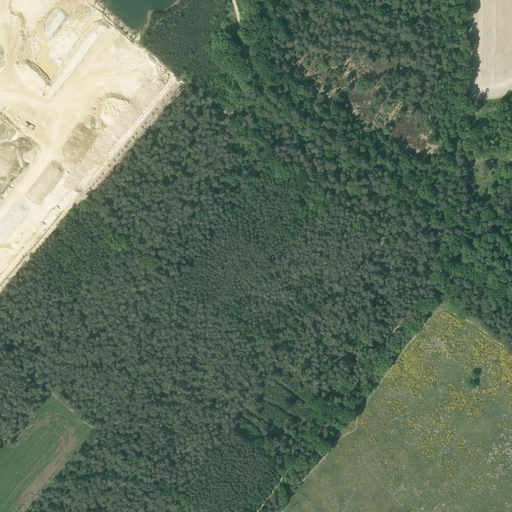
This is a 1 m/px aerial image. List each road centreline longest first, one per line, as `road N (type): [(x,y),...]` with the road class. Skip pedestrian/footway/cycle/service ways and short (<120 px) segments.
road 1 (track): [(451,211),(451,257),(260,511)]
road 2 (track): [(196,511),(0,350)]
road 3 (track): [(451,211),(249,69)]
road 4 (track): [(457,0),(451,211)]
